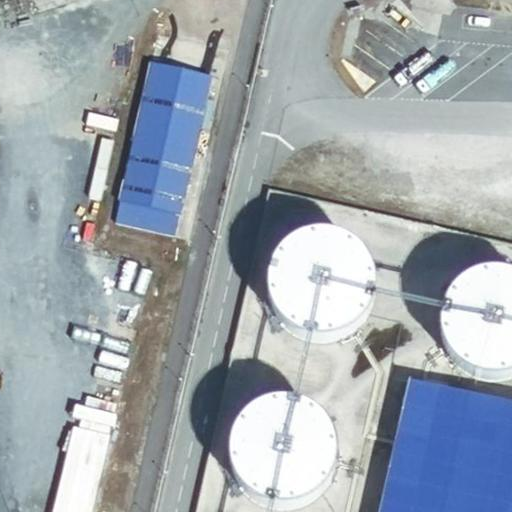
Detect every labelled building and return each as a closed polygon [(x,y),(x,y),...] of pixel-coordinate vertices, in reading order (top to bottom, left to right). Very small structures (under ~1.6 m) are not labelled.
[(214,79),(152,64),(115,222),(176,236),(214,79)] [(299,331),(316,335),(334,332),(350,324),(361,312),(368,298),(370,281),(367,265),(359,251),(347,240),(333,233),(315,231),(298,235),(283,244),(272,258),(266,275),(266,292),(273,309),(284,322),(299,331)] [(474,370),(492,374),(509,371),(511,369),(511,273),(508,272),(490,270),(473,274),(458,283),(447,297),(441,314),(442,331),(448,348),(459,361),(474,370)] [(511,511),(511,404),(408,381),(378,511),(511,511)] [(261,499),(279,502),(296,500),(312,492),(323,480),(330,465),(333,449),(330,433),(322,418),(310,407),(295,400),(278,398),(260,402),(245,411),(234,425),(229,442),(229,459),(235,476),(246,490),(261,499)]
